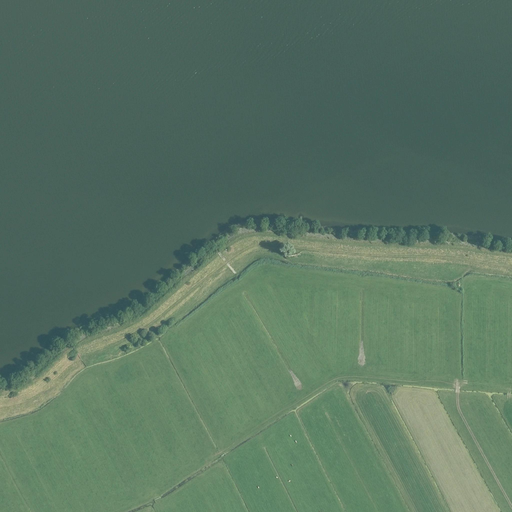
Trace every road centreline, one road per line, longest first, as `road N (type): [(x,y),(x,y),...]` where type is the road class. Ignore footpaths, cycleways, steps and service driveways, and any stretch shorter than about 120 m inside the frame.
road 1 (track): [(285,246),(511,267)]
road 2 (track): [(511,507),(463,420),(457,388)]
